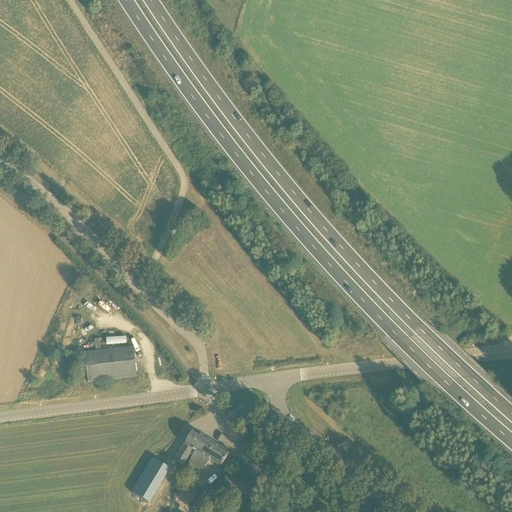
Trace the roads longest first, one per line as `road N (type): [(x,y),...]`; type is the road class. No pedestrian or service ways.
road 1 (trunk): [(124,0),(289,221),(511,443)]
road 2 (trunk): [(511,415),(310,213),(149,0)]
road 3 (tertiary): [(274,379),(511,352)]
road 4 (tertiary): [(0,418),(205,391)]
road 5 (tertiary): [(274,379),(283,418),(402,511)]
road 6 (unclassified): [(306,511),(262,469),(205,391)]
